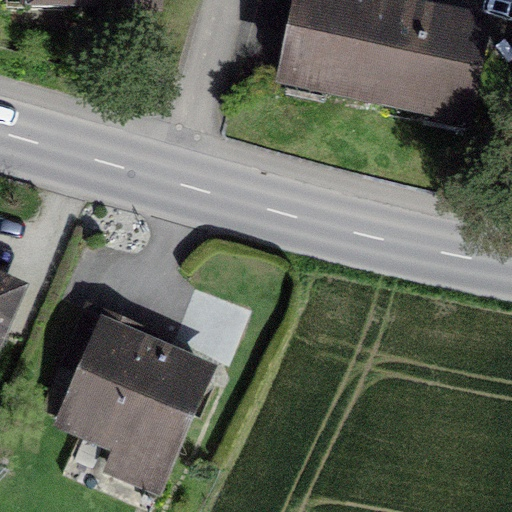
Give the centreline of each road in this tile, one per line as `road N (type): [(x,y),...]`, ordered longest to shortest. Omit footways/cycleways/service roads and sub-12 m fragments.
road 1 (secondary): [(511,262),(353,232),(166,177)]
road 2 (residential): [(166,177),(220,0)]
road 3 (secondary): [(166,177),(0,131)]
